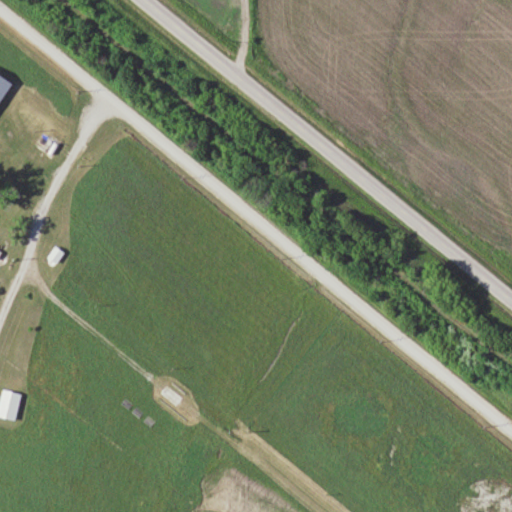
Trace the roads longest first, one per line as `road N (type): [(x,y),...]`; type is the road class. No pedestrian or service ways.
road 1 (residential): [(0,11),(511,430)]
road 2 (residential): [(511,300),(144,0)]
